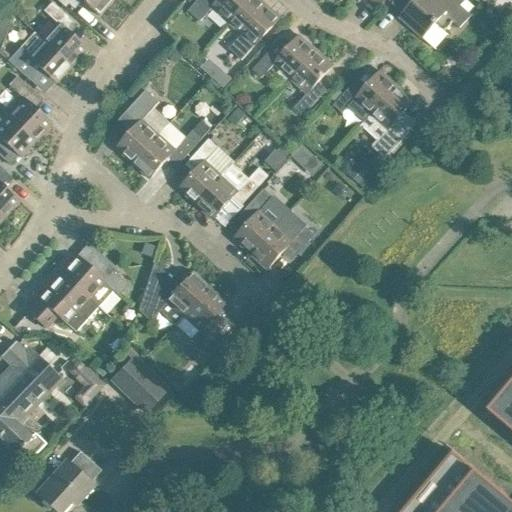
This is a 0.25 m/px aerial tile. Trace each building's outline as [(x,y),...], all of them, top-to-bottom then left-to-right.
[(114,0),(63,0),(68,4),(71,0),(81,0),(100,17),(114,0)] [(228,22),(247,0),(198,0),(188,11),(199,21),(211,7),(228,22)] [(280,18),(271,10),(260,0),(247,0),(228,22),(241,35),(229,49),(241,61),(280,18)] [(472,15),(461,6),(465,1),(463,0),(395,0),(392,4),(411,21),(407,25),(422,39),(436,23),(445,31),(453,23),(459,29),(472,15)] [(87,51),(54,21),(62,12),(52,3),(43,12),(59,25),(45,40),(73,66),(87,51)] [(511,7),(511,6),(500,18),(507,25),(511,19),(511,7)] [(0,17),(0,30),(4,32),(9,22),(0,17)] [(289,79),(315,50),(300,36),(279,58),(271,50),(253,70),(261,77),(273,64),(289,79)] [(73,66),(45,40),(29,57),(21,50),(9,63),(29,82),(40,69),(57,84),(73,66)] [(173,45),(166,53),(176,62),(183,54),(173,45)] [(313,89),(333,66),(315,50),(289,79),(306,93),(293,107),(303,116),(307,111),(321,97),(313,89)] [(222,71),(213,81),(223,90),(232,80),(222,71)] [(370,113),(395,85),(381,71),(360,94),(351,86),(333,106),(341,113),(353,99),(370,113)] [(8,85),(15,92),(23,83),(16,77),(8,85)] [(413,128),(401,116),(414,102),(395,85),(370,113),(361,123),(378,138),(372,145),(371,147),(385,159),(413,128)] [(133,164),(170,123),(154,108),(159,102),(146,90),(124,114),(137,126),(116,149),(133,164)] [(52,126),(37,112),(23,99),(8,116),(36,142),(52,126)] [(238,106),(228,118),(235,125),(246,113),(238,106)] [(36,142),(8,116),(0,124),(0,139),(21,158),(36,142)] [(179,164),(192,150),(203,138),(194,130),(186,138),(170,123),(133,164),(150,179),(170,157),(179,164)] [(196,205),(222,176),(234,162),(209,139),(205,144),(191,159),(200,167),(179,190),(196,205)] [(282,146),(275,154),(283,161),(290,154),(282,146)] [(303,147),(292,159),(301,167),(312,156),(303,147)] [(358,165),(349,175),(359,183),(365,177),(368,174),(358,165)] [(242,205),(255,190),(269,175),(258,166),(238,189),(222,176),(196,205),(213,220),(233,197),(242,205)] [(19,203),(0,184),(0,180),(6,174),(0,168),(0,214),(5,219),(19,203)] [(249,223),(234,240),(251,255),(289,212),(273,198),(264,189),(246,209),(255,217),(249,223)] [(289,212),(251,255),(267,270),(282,253),(288,247),(297,255),(314,235),(306,227),(289,212)] [(105,235),(99,242),(107,248),(112,241),(105,235)] [(128,286),(114,274),(117,270),(100,254),(93,263),(86,257),(82,262),(75,255),(59,273),(97,308),(113,291),(118,296),(128,286)] [(174,325),(209,287),(192,272),(176,289),(171,285),(162,295),(147,282),(138,311),(149,321),(158,311),(174,325)] [(97,308),(59,273),(45,289),(48,292),(40,301),(37,298),(25,311),(46,329),(57,317),(74,333),(97,308)] [(211,329),(218,322),(212,317),(226,302),(209,287),(174,325),(190,340),(183,348),(201,365),(223,340),(211,329)] [(26,417),(62,380),(33,352),(28,352),(28,351),(26,353),(15,342),(0,357),(11,367),(0,377),(0,438),(15,453),(16,453),(31,437),(20,426),(27,419),(26,417)] [(76,359),(66,370),(84,387),(78,394),(88,404),(105,386),(76,359)] [(165,393),(130,359),(111,380),(146,413),(165,393)] [(511,501),(454,452),(403,511),(511,511),(511,383),(489,410),(511,429),(511,501)] [(27,463),(45,444),(34,433),(31,437),(16,453),(27,463)] [(93,485),(90,483),(100,471),(85,458),(79,452),(68,464),(65,461),(50,479),(36,494),(56,511),(60,511),(71,501),(70,500),(73,496),(79,501),(93,485)]
